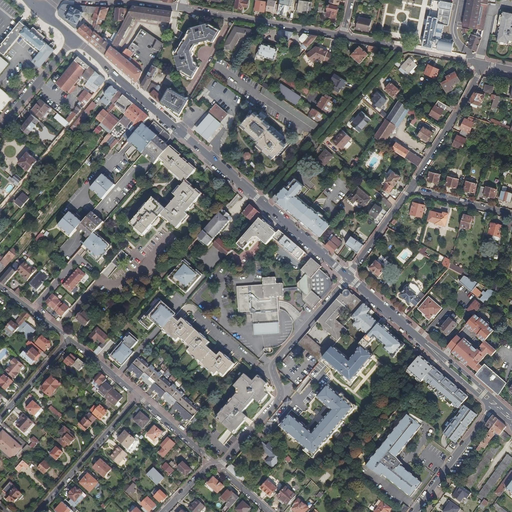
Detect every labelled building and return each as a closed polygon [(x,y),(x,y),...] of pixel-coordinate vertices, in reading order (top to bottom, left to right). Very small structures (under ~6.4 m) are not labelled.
[(247,7),(248,1),(243,0),(236,0),(235,8),(243,9),(244,7),(247,7)] [(264,12),(266,2),(260,1),(259,0),(255,0),(257,0),(255,10),(264,12)] [(278,14),(280,5),(276,4),(276,1),(271,0),(268,0),(266,10),(272,11),(274,12),(274,13),(278,14)] [(286,15),(288,6),(287,5),(287,0),(280,0),(280,5),(278,14),(286,15)] [(310,14),(312,2),(304,1),(304,0),(301,0),(300,0),(299,2),(297,1),(295,10),(298,11),(297,12),(310,14)] [(434,38),(436,30),(438,29),(438,27),(437,25),(438,20),(445,21),(447,10),(448,10),(448,11),(449,11),(449,10),(451,11),(452,11),(454,3),(442,0),(442,2),(441,1),(440,6),(440,7),(440,8),(441,8),(439,18),(430,16),(424,46),(446,51),(448,44),(436,42),(437,39),(434,38)] [(468,0),(462,26),(483,30),(486,16),(488,5),(488,0),(468,0)] [(77,24),(83,13),(90,13),(93,7),(64,4),(63,5),(62,5),(60,8),(59,8),(57,12),(58,15),(73,29),(77,24)] [(335,18),(338,7),(329,5),(326,15),(335,18)] [(90,43),(94,33),(97,22),(98,19),(101,7),(93,7),(90,13),(94,14),(92,20),(95,21),(93,25),(92,31),(90,30),(89,29),(83,37),(90,43)] [(106,20),(109,8),(101,7),(98,19),(102,20),(105,21),(106,20)] [(170,23),(172,12),(133,7),(131,9),(129,14),(120,32),(119,34),(118,35),(114,43),(113,46),(112,48),(117,51),(133,18),(170,23)] [(129,14),(131,9),(117,9),(116,19),(125,19),(125,14),(129,14)] [(511,11),(504,10),(503,15),(502,25),(499,41),(503,42),(509,43),(511,43),(511,42),(511,11)] [(369,32),(371,20),(359,17),(356,29),(369,32)] [(48,45),(41,39),(44,37),(40,33),(36,30),(32,27),(30,30),(21,22),(1,45),(0,46),(0,51),(4,55),(21,34),(24,37),(23,39),(23,41),(39,53),(32,61),(39,67),(53,50),(52,48),(54,46),(50,43),(48,45)] [(100,37),(104,27),(101,25),(97,22),(94,33),(90,43),(98,50),(103,39),(100,37)] [(83,37),(89,29),(90,30),(91,28),(89,26),(88,28),(83,24),(77,32),(83,37)] [(192,51),(196,45),(196,44),(200,42),(207,40),(211,39),(211,41),(214,42),(220,31),(216,28),(215,30),(213,29),(214,27),(209,25),(207,25),(206,24),(192,27),(193,29),(189,30),(187,35),(188,36),(186,38),(185,38),(181,46),(182,46),(181,48),(179,48),(176,53),(177,56),(175,56),(179,71),(181,71),(182,74),(183,74),(185,76),(186,76),(187,74),(189,76),(188,78),(193,80),(199,68),(197,67),(195,67),(194,63),(192,57),(191,52),(192,51)] [(250,39),(251,31),(235,28),(224,46),(232,51),(240,37),(250,39)] [(480,43),(483,34),(482,34),(477,33),(476,36),(473,35),(468,47),(472,49),(476,52),(480,43)] [(306,50),(318,36),(304,34),(300,38),(300,39),(300,40),(301,41),(304,44),(303,46),(303,47),(306,50)] [(287,45),(291,38),(284,37),(282,43),(287,45)] [(159,53),(166,40),(164,38),(162,43),(159,41),(154,49),(157,52),(159,53)] [(112,48),(113,46),(106,40),(105,41),(103,39),(98,50),(106,57),(112,48)] [(274,61),(278,49),(261,43),(257,56),(274,61)] [(329,63),(332,54),(329,52),(328,51),(323,49),(324,49),(319,47),(319,48),(316,46),(306,55),(313,62),(318,58),(329,63)] [(140,71),(143,67),(134,60),(132,60),(130,62),(128,61),(134,54),(133,53),(135,51),(130,47),(128,50),(128,49),(122,55),(114,64),(137,83),(140,80),(142,73),(140,71)] [(114,64),(122,55),(117,51),(112,48),(106,57),(114,64)] [(367,60),(363,48),(351,51),(355,63),(367,60)] [(82,76),(90,66),(78,56),(75,60),(56,83),(67,93),(71,89),(75,85),(82,76)] [(406,76),(417,64),(410,58),(399,70),(406,76)] [(12,96),(0,86),(0,73),(7,65),(0,59),(0,101),(0,102),(0,101),(0,108),(1,109),(12,96)] [(436,79),(440,70),(429,65),(429,66),(425,64),(422,70),(426,72),(425,74),(436,79)] [(93,83),(97,79),(98,81),(102,85),(106,80),(90,66),(82,76),(88,81),(85,85),(96,92),(98,87),(93,83)] [(152,80),(158,69),(152,67),(151,70),(147,78),(141,87),(146,92),(152,80)] [(452,86),(460,81),(455,72),(447,77),(448,80),(442,83),(447,92),(453,89),(452,86)] [(347,82),(334,74),(331,79),(335,81),(333,85),(335,86),(333,89),(339,93),(341,90),(343,86),(344,87),(347,82)] [(169,90),(176,78),(169,75),(162,86),(159,84),(155,90),(151,95),(161,104),(169,90)] [(102,85),(98,81),(97,79),(93,83),(98,87),(100,88),(102,85)] [(155,90),(159,84),(152,80),(146,92),(151,95),(155,90)] [(307,94),(310,89),(293,80),(290,85),(307,94)] [(272,88),(265,83),(263,86),(263,87),(269,91),(272,88)] [(403,95),(399,91),(400,91),(391,83),(386,89),(399,101),(403,95)] [(70,123),(92,96),(89,93),(80,86),(80,87),(75,85),(71,89),(73,89),(76,88),(80,90),(80,89),(82,91),(84,91),(77,99),(80,101),(77,104),(78,105),(75,108),(76,109),(73,112),(73,111),(72,112),(71,111),(69,114),(70,115),(65,120),(70,123)] [(281,85),(276,93),(295,106),(300,99),(293,94),(294,92),(292,90),(290,92),(281,85)] [(492,94),(494,87),(485,85),(484,92),(486,93),(492,94)] [(119,92),(112,86),(104,95),(105,96),(101,101),(107,106),(111,101),(119,92)] [(269,91),(263,87),(261,93),(315,130),(319,125),(270,92),(269,91)] [(179,119),(190,101),(183,97),(181,101),(179,100),(181,96),(169,90),(161,104),(171,113),(173,110),(175,111),(173,114),(179,119)] [(378,90),(367,101),(378,111),(388,100),(378,90)] [(484,100),(486,93),(484,92),(476,91),(469,102),(480,105),(482,99),(484,100)] [(116,105),(124,96),(119,92),(111,101),(107,106),(97,119),(101,123),(110,112),(116,105)] [(325,98),(324,97),(318,106),(328,112),(333,103),(333,102),(334,99),(327,95),(325,98)] [(126,113),(133,104),(124,96),(116,105),(118,107),(126,113)] [(41,119),(50,108),(40,100),(31,111),(41,119)] [(395,126),(408,107),(399,101),(386,120),(375,138),(386,145),(387,143),(385,142),(395,126)] [(438,120),(447,106),(439,101),(430,115),(438,120)] [(92,111),(96,106),(92,102),(88,107),(92,111)] [(129,129),(143,113),(133,104),(126,113),(120,121),(119,121),(129,129)] [(112,114),(118,107),(116,105),(110,112),(112,114)] [(228,115),(217,105),(209,114),(212,116),(214,114),(220,120),(218,122),(220,124),(228,115)] [(75,131),(92,111),(88,107),(71,128),(75,131)] [(398,128),(411,109),(408,107),(395,126),(398,128)] [(323,115),(314,109),(311,114),(314,116),(312,119),(318,122),(319,119),(320,120),(323,115)] [(119,121),(120,121),(112,114),(110,112),(101,123),(93,132),(98,136),(103,130),(101,129),(102,127),(109,133),(119,121)] [(360,133),(371,120),(363,112),(355,120),(356,121),(352,125),(360,133)] [(125,133),(123,136),(128,141),(129,140),(134,134),(143,124),(148,117),(143,113),(129,129),(128,130),(126,133),(125,133)] [(28,134),(39,121),(30,114),(19,127),(28,134)] [(65,120),(58,114),(55,118),(65,126),(62,129),(64,131),(70,123),(65,120)] [(220,120),(214,114),(212,116),(218,122),(220,120)] [(283,141),(269,129),(270,128),(264,122),(265,120),(259,115),(257,116),(254,114),(251,117),(250,116),(243,123),(247,127),(246,129),(260,142),(258,144),(265,150),(264,151),(270,156),(271,154),(275,158),(277,155),(278,156),(286,147),(281,143),(283,141)] [(206,141),(221,125),(209,115),(195,131),(206,141)] [(468,136),(474,123),(472,122),(473,119),(469,118),(468,120),(465,119),(460,129),(462,130),(461,133),(468,136)] [(153,124),(157,124),(153,121),(148,128),(149,129),(153,124)] [(144,152),(163,129),(157,124),(153,124),(149,129),(148,128),(143,124),(134,134),(129,140),(143,152),(144,152)] [(427,141),(433,133),(429,130),(431,127),(425,124),(423,127),(424,128),(419,136),(427,141)] [(159,159),(169,147),(165,144),(169,139),(169,135),(163,129),(144,152),(148,155),(152,159),(152,163),(154,165),(159,159)] [(342,150),(352,138),(344,131),(339,136),(340,137),(334,143),(342,150)] [(103,146),(111,135),(109,133),(100,144),(103,146)] [(462,150),(468,136),(461,133),(459,136),(458,135),(453,146),(462,150)] [(107,150),(116,139),(111,135),(103,146),(107,150)] [(112,149),(119,141),(116,139),(107,150),(110,152),(112,149)] [(143,152),(129,140),(128,141),(142,154),(143,152)] [(423,160),(396,143),(392,149),(409,161),(419,167),(423,160)] [(179,156),(169,147),(159,159),(164,163),(162,165),(179,180),(183,184),(172,195),(175,197),(165,210),(152,199),(129,225),(143,236),(162,214),(177,227),(188,214),(186,212),(200,195),(185,181),(195,170),(179,157),(179,156)] [(325,166),(333,156),(326,150),(317,160),(325,166)] [(28,172),(37,162),(27,154),(18,164),(28,172)] [(394,187),(401,177),(393,171),(386,182),(387,183),(385,186),(392,191),(394,187)] [(439,184),(441,175),(430,172),(428,181),(439,184)] [(103,199),(115,185),(112,182),(106,177),(103,174),(91,188),(103,199)] [(22,180),(16,175),(13,179),(16,182),(19,184),(22,180)] [(310,207),(296,195),(304,186),(293,176),(274,196),(274,201),(294,218),(296,216),(300,219),(310,207)] [(457,188),(459,179),(449,176),(446,186),(457,188)] [(10,177),(8,179),(17,187),(19,184),(16,182),(13,179),(10,177)] [(475,193),(477,184),(466,181),(464,190),(475,193)] [(9,193),(13,186),(9,183),(5,191),(9,193)] [(495,198),(497,189),(486,186),(486,188),(481,186),(478,194),(495,198)] [(502,190),(500,199),(511,202),(511,197),(511,192),(507,191),(508,187),(504,186),(502,190)] [(103,199),(91,188),(90,189),(102,200),(103,199)] [(370,199),(358,188),(348,198),(353,202),(356,199),(364,206),(370,199)] [(237,194),(225,208),(234,216),(241,209),(235,204),(241,197),(237,194)] [(22,208),(28,201),(21,195),(15,202),(22,208)] [(388,201),(387,200),(385,203),(391,208),(393,205),(388,201)] [(250,205),(248,203),(240,211),(252,221),(256,223),(263,216),(250,205)] [(422,217),(425,206),(414,203),(411,214),(422,217)] [(376,219),(382,210),(375,204),(369,213),(376,219)] [(316,232),(326,220),(322,217),(318,213),(310,207),(300,219),(298,222),(307,230),(309,229),(310,227),(312,229),(309,232),(313,235),(316,232)] [(208,246),(230,221),(227,218),(229,216),(230,215),(225,211),(225,212),(222,215),(219,212),(198,237),(208,246)] [(446,227),(449,214),(444,212),(444,215),(431,211),(428,221),(435,223),(435,224),(446,227)] [(77,230),(83,223),(80,220),(73,215),(70,212),(59,225),(71,236),(77,230)] [(93,223),(96,219),(102,224),(103,222),(92,212),(83,223),(77,230),(80,233),(82,231),(82,230),(86,226),(91,221),(93,223)] [(470,230),(473,218),(465,216),(466,214),(464,214),(461,227),(470,230)] [(258,238),(267,228),(265,226),(269,221),(263,216),(256,223),(245,235),(243,239),(238,244),(243,249),(250,241),(251,241),(256,236),(258,238)] [(95,232),(102,224),(96,219),(93,223),(91,221),(86,226),(82,230),(82,231),(86,234),(90,238),(95,232)] [(320,236),(331,225),(326,220),(316,232),(320,236)] [(500,237),(503,227),(491,224),(489,234),(500,237)] [(71,236),(59,225),(58,227),(70,237),(71,236)] [(273,238),(276,233),(271,228),(268,226),(267,228),(258,238),(263,242),(266,245),(273,238)] [(305,252),(279,230),(277,232),(276,233),(273,238),(298,260),(305,252)] [(41,245),(47,237),(40,232),(35,240),(41,245)] [(112,246),(95,232),(90,238),(88,240),(81,248),(98,262),(103,256),(102,255),(106,251),(107,252),(112,246)] [(358,254),(364,246),(352,236),(347,244),(358,254)] [(232,250),(219,239),(213,246),(226,257),(232,250)] [(338,248),(330,241),(326,246),(333,253),(338,248)] [(14,256),(18,252),(16,250),(18,247),(15,244),(10,251),(9,251),(14,256)] [(0,262),(9,251),(10,251),(5,247),(0,252),(0,262)] [(1,272),(14,256),(9,251),(0,262),(0,271),(0,272),(1,272)] [(117,268),(127,256),(121,251),(111,262),(117,268)] [(331,288),(331,279),(328,276),(329,274),(327,273),(325,273),(320,268),(321,267),(312,258),(309,262),(305,267),(303,268),(301,270),(302,279),(298,283),(299,288),(299,291),(302,294),(303,300),(313,309),(331,288)] [(449,268),(450,263),(451,261),(447,259),(446,258),(443,265),(449,268)] [(187,292),(201,276),(195,271),(189,266),(183,261),(170,276),(176,281),(174,283),(180,288),(181,286),(187,292)] [(379,277),(386,269),(376,261),(370,269),(379,277)] [(34,273),(36,271),(33,268),(32,270),(24,263),(19,269),(17,271),(23,276),(22,278),(27,281),(34,273)] [(464,270),(450,263),(449,268),(464,276),(472,280),(473,277),(463,272),(464,270)] [(17,271),(19,269),(13,265),(0,280),(0,281),(5,286),(17,271)] [(71,292),(86,275),(78,269),(73,274),(68,280),(63,286),(71,292)] [(37,291),(47,278),(40,272),(29,284),(37,291)] [(276,300),(276,295),(276,292),(281,291),(280,288),(282,288),(282,283),(275,283),(274,276),(262,277),(262,284),(236,285),(237,311),(251,310),(252,324),(278,322),(277,309),(276,300)] [(474,290),(479,284),(472,280),(464,276),(459,282),(472,292),(474,290)] [(418,298),(416,297),(421,292),(419,290),(419,289),(418,287),(417,286),(415,285),(413,285),(411,283),(411,284),(401,296),(410,304),(411,303),(416,307),(423,298),(420,296),(418,298)] [(485,303),(495,292),(491,290),(489,289),(486,293),(483,291),(481,294),(484,296),(480,299),(485,303)] [(341,295),(316,323),(332,337),(337,342),(345,332),(348,330),(344,326),(336,320),(347,308),(354,314),(364,303),(356,296),(351,292),(349,290),(347,290),(345,290),(344,292),(344,293),(344,295),(343,296),(341,295)] [(70,309),(64,304),(64,305),(61,303),(61,302),(58,300),(59,299),(53,294),(46,303),(51,308),(52,307),(54,310),(63,317),(70,309)] [(197,294),(194,300),(204,306),(207,300),(197,294)] [(441,310),(428,299),(419,310),(426,316),(425,317),(429,321),(436,313),(437,314),(441,310)] [(170,311),(157,300),(156,301),(157,302),(169,312),(170,311)] [(474,316),(482,306),(476,300),(467,310),(474,316)] [(157,325),(169,312),(157,302),(146,315),(140,322),(148,330),(155,323),(157,325)] [(354,314),(344,326),(348,330),(355,322),(363,312),(368,307),(364,303),(354,314)] [(368,316),(372,311),(368,307),(363,312),(368,316)] [(85,327),(92,319),(83,311),(76,318),(85,327)] [(25,322),(30,315),(25,312),(16,322),(21,326),(25,322)] [(200,334),(193,327),(192,327),(186,322),(186,321),(182,318),(180,320),(179,322),(174,317),(171,314),(169,312),(157,325),(160,327),(163,330),(177,342),(180,338),(188,345),(185,349),(215,375),(219,372),(224,377),(235,364),(232,361),(231,362),(224,356),(225,355),(222,352),(218,356),(207,346),(210,343),(207,339),(206,340),(200,334)] [(140,322),(146,315),(145,314),(137,322),(147,331),(148,330),(140,322)] [(378,322),(381,318),(377,315),(371,322),(370,321),(363,329),(355,322),(348,330),(352,334),(350,337),(359,344),(378,322)] [(449,335),(457,325),(453,322),(457,317),(453,315),(441,329),(444,332),(448,335),(449,335)] [(473,329),(481,320),(475,315),(466,325),(473,332),(475,330),(473,329)] [(492,333),(494,331),(489,327),(490,326),(482,319),(481,320),(473,329),(475,330),(479,334),(478,335),(485,342),(486,341),(492,333)] [(17,330),(19,328),(12,321),(3,331),(11,337),(17,330)] [(27,339),(35,330),(32,328),(33,327),(31,325),(30,326),(25,322),(21,326),(19,328),(17,330),(27,339)] [(278,333),(278,322),(252,324),(253,334),(278,333)] [(384,327),(378,322),(359,344),(361,346),(365,349),(370,343),(369,342),(374,336),(375,337),(378,340),(380,343),(381,342),(382,344),(391,334),(388,331),(384,327)] [(110,340),(96,328),(94,330),(95,331),(89,337),(94,342),(96,339),(102,344),(100,347),(99,347),(94,353),(97,356),(99,353),(110,340)] [(138,342),(128,334),(120,342),(122,343),(128,336),(137,343),(138,342)] [(402,347),(402,343),(391,334),(382,344),(385,346),(383,348),(391,355),(395,355),(402,347)] [(322,349),(306,335),(298,344),(303,348),(306,345),(318,355),(319,353),(318,352),(322,349)] [(122,366),(133,353),(131,351),(137,343),(128,336),(122,343),(111,356),(122,366)] [(453,352),(463,341),(457,336),(448,347),(453,352)] [(324,357),(334,346),(337,342),(332,337),(322,349),(318,352),(319,353),(324,357)] [(50,346),(49,343),(48,343),(42,338),(36,344),(44,351),(48,346),(50,346)] [(467,362),(476,352),(473,349),(470,353),(468,352),(471,348),(472,347),(463,340),(463,341),(453,352),(466,364),(467,362)] [(24,351),(20,356),(32,365),(35,361),(34,361),(36,358),(38,358),(39,357),(39,355),(42,352),(30,341),(26,345),(32,350),(28,355),(24,351)] [(478,362),(487,352),(488,354),(492,357),(497,351),(486,341),(485,342),(477,351),(476,352),(467,362),(469,363),(468,365),(474,370),(478,373),(483,367),(479,364),(478,362)] [(318,355),(306,345),(303,348),(319,362),(323,358),(324,357),(319,353),(318,355)] [(371,359),(373,356),(372,356),(365,349),(361,346),(356,352),(357,352),(349,361),(348,360),(349,359),(334,346),(324,357),(323,358),(325,359),(334,367),(342,373),(339,376),(348,383),(350,381),(352,383),(357,377),(356,376),(364,367),(371,359)] [(479,364),(488,354),(487,352),(478,362),(479,364)] [(122,366),(111,356),(110,355),(109,356),(121,367),(122,366)] [(424,378),(434,368),(420,355),(408,369),(422,381),(424,378)] [(79,370),(84,365),(75,357),(74,358),(71,356),(68,359),(67,358),(64,361),(65,362),(71,368),(69,370),(77,377),(81,372),(79,370)] [(134,373),(145,361),(142,358),(140,359),(138,357),(128,370),(131,373),(133,372),(134,373)] [(20,371),(24,366),(16,360),(16,361),(14,359),(11,363),(12,364),(6,372),(13,378),(14,378),(15,379),(19,375),(17,374),(20,371)] [(334,367),(325,359),(324,361),(333,368),(334,367)] [(365,368),(372,360),(371,359),(364,367),(365,368)] [(140,377),(149,367),(148,366),(148,364),(145,361),(134,373),(135,375),(135,376),(138,380),(140,377)] [(145,383),(156,371),(154,370),(155,368),(151,365),(149,367),(140,377),(142,379),(141,380),(145,383)] [(507,383),(485,365),(483,367),(478,373),(475,376),(498,396),(507,383)] [(424,378),(430,383),(428,386),(434,390),(435,389),(437,390),(436,392),(443,398),(444,396),(446,398),(445,400),(450,405),(452,403),(458,408),(468,397),(459,389),(458,390),(456,388),(456,387),(445,377),(444,378),(442,376),(443,375),(434,367),(434,368),(424,378)] [(160,377),(162,375),(159,372),(157,373),(156,371),(145,383),(148,386),(150,386),(151,387),(160,377)] [(104,377),(100,374),(92,383),(99,389),(106,381),(103,378),(104,377)] [(242,414),(254,400),(258,404),(261,401),(262,402),(267,395),(265,393),(265,392),(260,392),(260,388),(265,388),(265,387),(267,385),(258,377),(253,382),(244,375),(234,387),(237,390),(238,388),(241,390),(241,393),(239,395),(237,394),(232,400),(230,403),(227,406),(226,406),(218,416),(215,420),(232,434),(235,431),(235,432),(244,421),(240,418),(239,418),(240,415),(243,415),(242,414)] [(6,390),(13,382),(8,377),(7,378),(5,376),(3,378),(1,376),(0,376),(0,389),(2,386),(6,390)] [(50,396),(61,384),(52,377),(42,389),(44,391),(43,392),(47,395),(48,394),(50,396)] [(156,392),(167,380),(163,378),(162,378),(160,377),(151,387),(149,389),(153,392),(155,391),(156,392)] [(162,396),(171,386),(169,385),(170,383),(167,380),(156,392),(158,394),(157,396),(160,398),(162,396)] [(105,396),(112,389),(106,383),(99,391),(105,396)] [(166,402),(177,390),(175,389),(176,387),(173,384),(171,386),(162,396),(164,398),(163,400),(166,402)] [(343,418),(348,413),(349,414),(355,407),(353,405),(351,404),(349,402),(346,400),(344,397),(342,395),(329,384),(320,394),(322,396),(320,398),(326,404),(328,402),(331,404),(329,406),(331,408),(332,409),(330,411),(328,414),(328,413),(316,426),(317,427),(315,429),(313,431),(312,430),(310,428),(308,430),(305,428),(307,426),(305,425),(302,422),(292,413),(288,416),(284,421),(283,423),(281,421),(280,423),(289,431),(294,435),(298,438),(306,445),(304,447),(312,454),(314,452),(315,454),(321,447),(319,445),(324,440),(328,436),(331,432),(336,426),(339,422),(343,418)] [(112,389),(105,397),(115,406),(116,405),(118,407),(121,403),(118,402),(122,397),(112,389)] [(182,397),(184,394),(181,392),(179,392),(177,390),(166,402),(169,405),(171,405),(173,406),(182,397)] [(290,405),(294,401),(289,396),(285,401),(290,405)] [(178,412),(188,400),(185,397),(184,398),(182,397),(173,406),(171,409),(174,411),(176,411),(178,412)] [(33,414),(43,403),(40,401),(37,398),(34,401),(33,400),(25,408),(33,414)] [(182,418),(193,406),(191,405),(191,403),(188,400),(178,412),(179,413),(179,415),(182,418)] [(101,420),(108,412),(100,405),(96,410),(94,407),(91,411),(101,420)] [(456,443),(477,415),(464,405),(443,433),(456,443)] [(49,409),(60,419),(63,416),(60,413),(60,414),(51,406),(49,409)] [(189,421),(199,410),(196,407),(194,407),(193,406),(182,418),(185,421),(187,420),(189,421)] [(150,420),(141,412),(134,420),(143,428),(150,420)] [(24,432),(33,422),(32,421),(24,414),(21,417),(23,419),(21,420),(17,426),(24,432)] [(423,421),(410,414),(408,415),(420,425),(423,421)] [(407,470),(396,457),(421,426),(420,425),(408,415),(407,415),(366,466),(381,476),(382,474),(411,497),(422,483),(407,471),(407,470)] [(491,430),(498,420),(493,416),(485,426),(491,430)] [(85,431),(92,424),(85,418),(79,426),(85,431)] [(503,431),(506,427),(498,420),(491,430),(476,451),(478,452),(482,448),(484,450),(494,437),(494,434),(495,433),(499,436),(503,431)] [(162,433),(155,426),(147,435),(154,441),(162,433)] [(66,449),(75,439),(73,436),(70,433),(71,432),(65,427),(60,433),(64,436),(61,439),(58,439),(56,441),(66,449)] [(128,447),(137,437),(127,429),(118,439),(128,447)] [(22,448),(4,431),(0,435),(0,447),(12,458),(22,448)] [(505,441),(508,436),(503,431),(499,436),(505,441)] [(267,438),(260,432),(257,435),(265,442),(267,438)] [(39,442),(33,437),(31,440),(33,442),(29,446),(33,449),(35,447),(39,442)] [(163,457),(175,444),(168,438),(161,446),(162,447),(158,452),(163,457)] [(275,452),(277,450),(269,442),(263,450),(271,457),(266,461),(272,467),(281,457),(275,452)] [(470,490),(501,448),(494,443),(488,451),(464,485),(470,490)] [(33,449),(29,446),(28,444),(23,450),(28,455),(29,454),(33,449)] [(54,463),(63,453),(57,447),(51,455),(48,458),(54,463)] [(119,465),(128,454),(119,447),(116,450),(116,451),(115,453),(110,457),(119,465)] [(477,497),(483,501),(484,499),(494,486),(511,461),(511,459),(507,455),(477,497)] [(35,466),(25,458),(23,461),(28,466),(32,469),(35,466)] [(112,469),(101,459),(93,468),(104,477),(112,469)] [(28,466),(23,461),(22,462),(20,464),(16,469),(19,471),(23,466),(26,469),(28,466)] [(44,474),(51,467),(45,461),(38,469),(44,474)] [(172,469),(175,465),(171,462),(168,466),(166,463),(162,467),(168,473),(166,474),(168,476),(174,470),(172,469)] [(191,470),(182,462),(177,468),(186,476),(191,470)] [(242,474),(230,464),(226,469),(242,482),(246,478),(246,476),(243,472),(242,474)] [(163,478),(154,468),(147,476),(156,485),(163,478)] [(323,484),(330,475),(326,472),(319,481),(323,484)] [(511,480),(511,473),(508,479),(507,478),(497,491),(502,494),(506,488),(511,480)] [(98,482),(88,474),(80,483),(90,491),(98,482)] [(224,486),(214,478),(208,484),(218,493),(224,486)] [(270,496),(277,489),(268,480),(261,488),(270,496)] [(133,489),(136,486),(131,481),(128,483),(131,486),(129,487),(127,485),(123,489),(128,494),(130,492),(133,494),(135,491),(133,489)] [(22,494),(10,483),(3,491),(8,495),(6,498),(9,501),(10,500),(14,503),(22,494)] [(287,505),(295,495),(285,487),(277,496),(287,505)] [(467,499),(471,494),(461,487),(458,490),(457,489),(454,493),(455,493),(452,496),(460,502),(464,497),(467,499)] [(81,495),(83,493),(79,489),(78,491),(75,489),(73,491),(72,490),(69,493),(70,494),(69,496),(72,498),(75,501),(81,495)] [(223,511),(226,511),(239,498),(232,492),(231,493),(228,490),(221,498),(223,500),(223,499),(228,503),(221,511),(223,511)] [(163,501),(167,497),(160,491),(154,497),(160,502),(162,500),(163,501)] [(74,507),(83,497),(81,495),(75,501),(72,498),(69,502),(72,505),(74,507)] [(153,510),(157,506),(148,497),(141,504),(143,507),(141,509),(144,511),(148,511),(152,509),(153,510)] [(66,499),(55,511),(73,511),(74,511),(73,511),(76,511),(78,510),(74,507),(72,505),(69,502),(66,499)] [(192,511),(199,511),(205,506),(197,499),(188,509),(192,511)] [(304,511),(308,508),(298,499),(293,506),(294,507),(292,509),(295,511),(304,511)] [(374,511),(388,511),(392,508),(379,499),(374,505),(378,508),(375,511),(374,511)] [(484,499),(483,501),(479,507),(483,510),(488,503),(484,499)] [(458,511),(460,509),(449,501),(446,504),(447,505),(447,506),(446,508),(443,511),(458,511)] [(238,511),(247,511),(251,508),(243,502),(236,510),(238,511)] [(508,511),(496,502),(492,507),(498,511),(508,511)] [(400,511),(405,511),(409,508),(403,503),(398,510),(400,511)]
